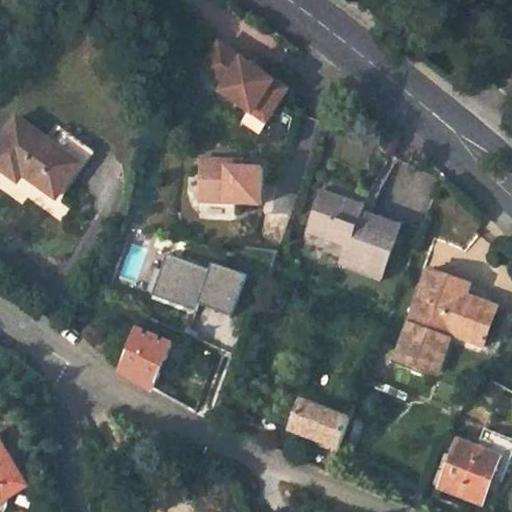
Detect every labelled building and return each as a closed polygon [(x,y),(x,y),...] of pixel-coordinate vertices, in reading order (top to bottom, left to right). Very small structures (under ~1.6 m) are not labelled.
[(287,91),(218,44),(201,70),(224,86),(220,92),(252,114),(258,104),(271,113),(287,91)] [(258,104),(252,114),(265,123),(271,113),(258,104)] [(16,120),(0,143),(0,172),(16,184),(22,177),(55,201),(89,152),(58,129),(48,143),(16,120)] [(241,162),(200,160),(198,202),(259,205),(261,169),(241,168),(241,162)] [(364,209),(325,194),(310,232),(349,247),(344,262),(383,277),(401,229),(371,218),(369,221),(360,218),(364,209)] [(213,269),(170,253),(154,294),(199,311),(202,304),(235,316),(250,275),(216,262),(213,269)] [(431,269),(396,360),(438,376),(452,336),(455,326),(489,338),(501,309),(468,296),(471,285),(431,269)] [(455,326),(452,336),(486,348),(489,338),(455,326)] [(153,388),(173,344),(139,329),(121,370),(153,388)] [(352,421),(340,416),(305,403),(294,432),(341,450),(352,421)] [(235,410),(225,406),(221,418),(231,422),(235,410)] [(356,410),(344,406),(340,416),(352,421),(356,410)] [(481,448),(461,441),(443,488),(486,504),(495,478),(506,482),(511,465),(511,438),(489,430),(481,448)] [(0,445),(0,498),(24,483),(0,445)]
